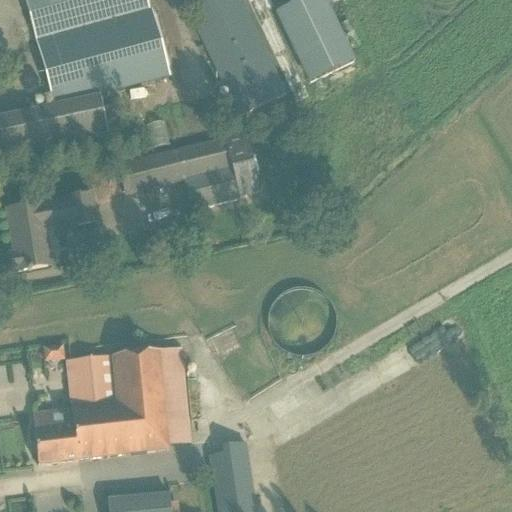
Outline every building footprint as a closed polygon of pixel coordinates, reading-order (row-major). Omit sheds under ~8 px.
[(151,11),(148,12),(144,0),(23,0),(34,42),(52,107),(0,118),(0,169),(109,146),(110,145),(124,141),(119,118),(104,122),(98,98),(169,79),(151,11)] [(180,0),(238,122),(284,96),(238,0),(180,0)] [(308,98),(261,0),(246,0),(295,104),(308,98)] [(324,0),(303,0),(275,12),(307,85),(353,65),(324,0)] [(260,195),(258,188),(242,134),(222,140),(221,137),(116,168),(124,197),(182,180),(192,212),(260,195)] [(9,257),(12,275),(46,269),(41,243),(45,242),(43,230),(69,225),(70,229),(94,224),(89,197),(6,213),(14,256),(9,257)] [(42,363),(64,362),(64,347),(42,348),(42,363)] [(37,468),(57,466),(167,453),(167,447),(190,444),(179,351),(64,364),(70,412),(31,417),(37,468)] [(254,511),(244,445),(218,449),(220,457),(207,459),(215,511),(254,511)] [(106,511),(169,511),(168,497),(105,503),(106,511)]
